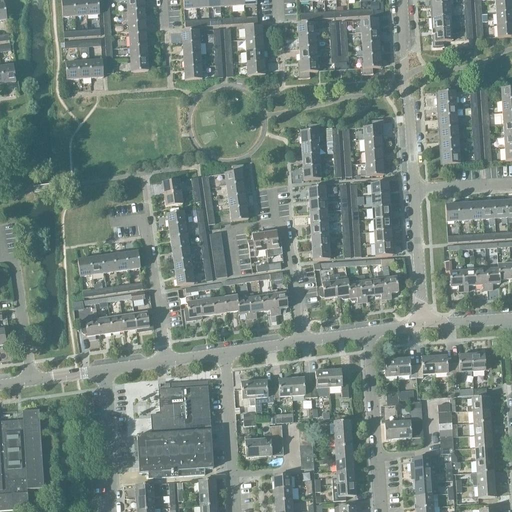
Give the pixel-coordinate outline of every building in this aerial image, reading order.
[(69,0),(70,1),(62,2),(63,19),(75,18),(74,1),(73,0),(69,0)] [(81,0),(82,0),(74,1),(75,18),(87,17),(86,0),(85,0),(81,0)] [(86,0),(87,17),(99,16),(98,0),(86,0)] [(126,1),(127,13),(144,12),(144,0),(126,1)] [(196,10),(195,0),(183,0),(184,11),(196,10)] [(208,9),(207,0),(195,0),(196,10),(208,9)] [(220,9),(219,0),(207,0),(208,9),(220,9)] [(219,0),(220,9),(232,8),(231,0),(219,0)] [(511,1),(496,3),(497,15),(511,13),(511,1)] [(451,6),(433,7),(434,19),(451,18),(451,6)] [(127,13),(128,25),(145,24),(144,12),(127,13)] [(511,13),(497,15),(498,27),(511,26),(511,13)] [(434,19),(435,31),(452,30),(452,23),(456,23),(455,18),(451,18),(434,19)] [(377,21),(361,22),(361,29),(355,30),(355,35),(362,34),(378,33),(377,21)] [(128,25),(129,38),(146,37),(145,24),(128,25)] [(297,26),(298,38),(315,37),(314,25),(297,26)] [(511,26),(498,27),(498,39),(511,38),(511,39),(511,38),(511,26)] [(244,29),(245,42),(262,40),(261,28),(244,29)] [(452,30),(435,31),(433,31),(434,49),(433,49),(445,48),(444,48),(443,43),(453,42),(452,30)] [(182,34),(183,46),(200,45),(199,32),(182,34)] [(362,34),(362,46),(379,45),(378,33),(362,34)] [(129,38),(130,50),(147,49),(146,37),(129,38)] [(298,38),(299,50),(316,49),(315,37),(298,38)] [(245,42),(246,54),(263,53),(262,40),(245,42)] [(183,46),(183,58),(200,57),(200,45),(183,46)] [(379,45),(362,46),(363,54),(357,54),(357,59),(363,59),(380,57),(379,45)] [(130,50),(130,62),(148,61),(147,49),(130,50)] [(299,50),(300,62),(317,61),(316,49),(299,50)] [(246,54),(247,66),(264,65),(263,53),(246,54)] [(183,58),(184,70),(201,69),(200,57),(183,58)] [(380,57),(363,59),(364,64),(362,64),(363,76),(362,76),(362,77),(373,76),(373,75),(372,75),(372,70),(380,70),(380,57)] [(148,61),(130,62),(131,74),(148,73),(148,61)] [(317,61),(300,62),(300,68),(298,68),(299,80),(298,80),(298,81),(310,80),(310,79),(309,79),(309,74),(317,73),(317,61)] [(102,62),(90,63),(91,80),(103,79),(102,62)] [(90,63),(78,64),(79,81),(91,80),(90,63)] [(79,81),(78,64),(66,64),(67,82),(79,81)] [(346,71),(346,64),(340,64),(334,65),(334,72),(346,71)] [(264,65),(247,66),(248,78),(265,77),(264,65)] [(4,85),(16,83),(13,66),(1,68),(4,85)] [(205,69),(201,69),(184,70),(185,82),(202,81),(202,73),(205,73),(205,69)] [(511,88),(502,90),(502,102),(511,101),(511,88)] [(438,94),(439,106),(456,105),(455,92),(438,94)] [(511,101),(502,102),(503,114),(511,113),(511,101)] [(439,106),(439,118),(456,117),(456,105),(439,106)] [(511,113),(503,114),(504,126),(511,125),(511,113)] [(122,126),(157,127),(157,115),(122,115),(122,126)] [(439,118),(440,130),(457,129),(456,117),(439,118)] [(175,118),(161,119),(162,134),(176,134),(175,118)] [(383,122),(371,123),(372,123),(372,128),(363,129),(364,136),(358,136),(358,142),(364,141),(382,140),(381,134),(382,134),(382,122),(383,122)] [(301,133),(301,145),(318,144),(318,139),(319,138),(318,126),(319,126),(308,127),(309,127),(309,132),(301,133)] [(440,130),(441,142),(458,141),(457,129),(440,130)] [(382,152),(382,140),(364,141),(365,153),(382,152)] [(441,142),(442,155),(460,154),(458,141),(441,142)] [(318,144),(301,145),(302,158),(319,156),(318,144)] [(382,152),(365,153),(366,166),(383,165),(382,152)] [(460,154),(442,155),(443,167),(461,166),(460,154)] [(303,170),(320,169),(319,156),(302,158),(303,170)] [(366,172),(360,172),(360,178),(384,177),(383,165),(366,166),(366,172)] [(226,187),(243,185),(242,179),(244,179),(242,167),(243,167),(232,168),(232,169),(233,169),(234,174),(224,175),(225,181),(220,182),(220,188),(226,187)] [(320,169),(303,170),(304,182),(320,181),(320,169)] [(162,184),(164,196),(181,194),(179,182),(162,184)] [(226,187),(228,199),(244,197),(243,185),(226,187)] [(388,185),(371,186),(372,198),(388,197),(388,185)] [(326,201),(325,188),(308,190),(309,202),(326,201)] [(181,194),(164,196),(166,208),(183,206),(181,194)] [(228,199),(229,211),(246,209),(244,197),(228,199)] [(388,197),(372,198),(372,210),(389,209),(388,197)] [(327,213),(326,201),(309,202),(310,214),(327,213)] [(482,204),(483,221),(489,221),(489,226),(495,225),(495,220),(494,203),(482,204)] [(506,203),(494,203),(495,220),(501,220),(501,225),(507,225),(507,220),(506,203)] [(482,204),(470,205),(471,222),(483,221),(482,204)] [(470,205),(458,206),(459,223),(471,222),(470,205)] [(459,223),(458,206),(446,207),(447,224),(459,223)] [(246,209),(229,211),(231,223),(248,221),(246,209)] [(389,209),(372,210),(373,222),(390,221),(389,209)] [(167,215),(169,227),(186,225),(184,213),(167,215)] [(327,225),(327,213),(310,214),(311,226),(327,225)] [(390,221),(373,222),(374,234),(391,233),(390,221)] [(228,224),(218,227),(219,233),(229,230),(228,224)] [(169,227),(170,239),(187,237),(186,225),(169,227)] [(327,225),(311,226),(311,238),(328,237),(327,225)] [(276,233),(264,235),(266,252),(267,259),(273,259),(272,251),(282,250),(280,239),(277,240),(276,233)] [(391,233),(374,234),(375,246),(391,245),(391,233)] [(266,252),(264,235),(251,237),(252,241),(247,242),(250,259),(256,258),(255,254),(266,252)] [(170,239),(172,251),(189,249),(187,237),(170,239)] [(328,237),(311,238),(312,250),(329,249),(328,237)] [(391,245),(375,246),(375,258),(392,257),(391,245)] [(172,251),(174,263),(190,261),(189,249),(172,251)] [(329,249),(312,250),(313,262),(330,261),(329,249)] [(138,253),(126,255),(128,272),(140,270),(138,253)] [(126,255),(113,256),(116,274),(128,272),(126,255)] [(113,256),(101,258),(104,275),(116,274),(113,256)] [(101,258),(89,260),(92,277),(104,275),(101,258)] [(92,277),(89,260),(77,262),(80,279),(92,277)] [(174,263),(175,276),(192,273),(190,261),(174,263)] [(269,272),(268,266),(263,266),(262,264),(258,264),(257,267),(256,267),(257,274),(269,272)] [(268,266),(269,272),(281,271),(280,264),(268,266)] [(457,267),(457,273),(450,273),(451,289),(458,288),(459,294),(464,294),(462,273),(461,266),(457,267)] [(498,266),(498,270),(499,270),(500,282),(511,281),(511,266),(498,266)] [(388,267),(381,268),(382,273),(386,301),(391,300),(390,295),(398,294),(396,279),(389,280),(388,267)] [(498,270),(486,271),(488,292),(492,292),(492,286),(500,286),(500,282),(499,270),(498,270)] [(486,271),(474,272),(475,287),(483,287),(483,293),(488,292),(486,271)] [(474,272),(462,273),(464,294),(468,294),(468,288),(475,287),(474,272)] [(192,273),(175,276),(177,288),(194,285),(192,273)] [(378,281),(372,282),(374,297),(375,297),(376,299),(379,299),(380,296),(381,296),(382,302),(386,301),(382,273),(377,273),(378,281)] [(339,275),(333,276),(337,298),(341,298),(342,301),(349,300),(346,279),(346,277),(339,278),(339,275)] [(329,277),(330,284),(322,285),(325,300),(337,298),(333,276),(329,277)] [(359,277),(346,279),(349,300),(349,301),(350,301),(352,303),(356,302),(357,300),(358,305),(363,305),(359,277)] [(372,282),(365,283),(364,277),(359,277),(363,305),(368,304),(367,298),(368,298),(369,300),(372,300),(373,297),(374,297),(372,282)] [(285,294),(278,296),(277,291),(272,292),(272,296),(273,296),(276,317),(281,316),(280,311),(281,311),(282,312),(286,312),(286,310),(287,310),(285,294)] [(261,298),(254,299),(253,294),(248,295),(252,320),(257,319),(256,314),(263,313),(261,298)] [(243,296),(243,300),(237,301),(236,301),(238,313),(239,317),(246,316),(247,321),(252,320),(248,295),(243,296)] [(202,318),(199,302),(200,302),(199,296),(193,297),(194,303),(187,304),(188,309),(184,310),(186,322),(188,323),(196,322),(197,320),(197,319),(202,318)] [(272,296),(261,298),(263,313),(270,312),(271,317),(276,317),(273,296),(272,296)] [(226,315),(238,313),(236,301),(237,301),(236,297),(224,299),(226,315)] [(214,316),(226,315),(224,299),(212,300),(214,316)] [(202,318),(214,316),(212,300),(200,302),(199,302),(202,318)] [(146,314),(134,316),(136,331),(141,330),(141,332),(143,333),(152,332),(153,330),(151,319),(147,320),(146,314)] [(134,316),(122,318),(124,333),(136,331),(134,316)] [(97,317),(91,317),(92,322),(85,323),(82,324),(81,326),(82,334),(84,336),(87,335),(87,338),(100,337),(97,317)] [(100,337),(112,335),(110,320),(102,321),(101,317),(97,317),(100,337)] [(122,318),(110,320),(112,335),(124,333),(122,318)] [(484,355),(472,356),(473,372),(485,372),(484,355)] [(459,364),(453,364),(454,376),(460,376),(460,373),(473,372),(472,356),(459,357),(459,364)] [(447,357),(434,358),(435,375),(448,374),(448,377),(454,376),(453,364),(447,364),(447,357)] [(422,366),(416,367),(417,379),(424,378),(424,376),(435,375),(434,358),(422,359),(422,366)] [(385,378),(398,377),(397,360),(384,361),(385,378)] [(397,360),(398,377),(410,376),(410,379),(417,379),(416,367),(410,367),(409,360),(397,360)] [(341,371),(328,372),(329,389),(342,388),(342,399),(349,399),(348,377),(341,378),(341,371)] [(316,386),(310,386),(311,399),(318,398),(317,390),(329,389),(328,372),(315,373),(316,386)] [(304,379),(291,380),(292,398),(304,397),(305,399),(311,399),(310,386),(305,386),(304,379)] [(267,382),(262,382),(261,380),(254,380),(254,383),(255,405),(260,404),(260,400),(267,399),(268,402),(274,401),(273,389),(267,389),(267,382)] [(279,388),(273,389),(274,401),(280,401),(280,398),(292,398),(291,380),(278,381),(279,388)] [(242,401),(249,400),(249,408),(255,407),(255,405),(254,383),(241,384),(242,401)] [(152,436),(137,437),(139,468),(139,472),(139,474),(148,474),(148,480),(205,476),(205,470),(213,469),(207,388),(169,391),(169,388),(159,389),(159,391),(158,391),(160,416),(151,416),(152,436)] [(472,400),(472,407),(467,408),(467,413),(473,413),(489,412),(489,399),(472,400)] [(437,406),(438,414),(450,413),(450,406),(437,406)] [(28,490),(45,489),(40,411),(22,412),(23,421),(0,422),(0,491),(3,491),(3,495),(0,495),(0,511),(30,510),(28,490)] [(473,413),(473,424),(490,423),(489,412),(473,413)] [(397,424),(398,439),(411,439),(410,433),(410,427),(410,423),(410,421),(409,417),(403,417),(404,423),(397,424)] [(333,423),(334,436),(352,434),(351,422),(333,423)] [(473,424),(474,437),(491,436),(490,423),(473,424)] [(398,439),(397,424),(384,424),(385,440),(398,439)] [(334,436),(335,448),(352,447),(352,434),(334,436)] [(264,441),(258,441),(259,458),(272,457),(272,456),(271,451),(271,445),(271,440),(271,439),(270,435),(264,435),(264,441)] [(474,437),(475,450),(492,448),(491,436),(474,437)] [(259,458),(258,441),(251,441),(251,437),(245,438),(246,459),(259,458)] [(335,448),(336,460),(353,459),(352,447),(335,448)] [(475,450),(476,462),(492,461),(492,448),(475,450)] [(336,460),(337,473),(354,472),(353,459),(336,460)] [(413,464),(410,465),(411,472),(436,471),(436,465),(431,465),(430,459),(413,460),(413,464)] [(476,462),(476,474),(493,473),(492,461),(476,462)] [(436,471),(411,472),(411,481),(414,481),(415,485),(432,484),(432,477),(437,476),(436,471)] [(354,472),(337,473),(337,480),(332,480),(333,486),(355,484),(354,472)] [(476,474),(477,487),(494,486),(493,473),(476,474)] [(274,477),(275,490),(291,489),(291,476),(274,477)] [(199,482),(199,495),(216,494),(216,481),(199,482)] [(346,497),(356,497),(355,484),(333,486),(334,502),(346,501),(346,497)] [(432,484),(415,485),(415,497),(433,496),(438,496),(438,490),(433,491),(432,484)] [(135,487),(136,500),(154,498),(153,486),(135,487)] [(494,486),(477,487),(478,500),(495,499),(494,486)] [(462,487),(463,497),(473,496),(473,487),(462,487)] [(275,490),(276,503),(292,502),(291,489),(275,490)] [(199,495),(200,508),(217,507),(216,494),(199,495)] [(415,497),(416,510),(434,508),(433,496),(415,497)] [(136,500),(137,511),(154,511),(154,498),(136,500)] [(276,503),(276,511),(292,511),(292,502),(276,503)]
